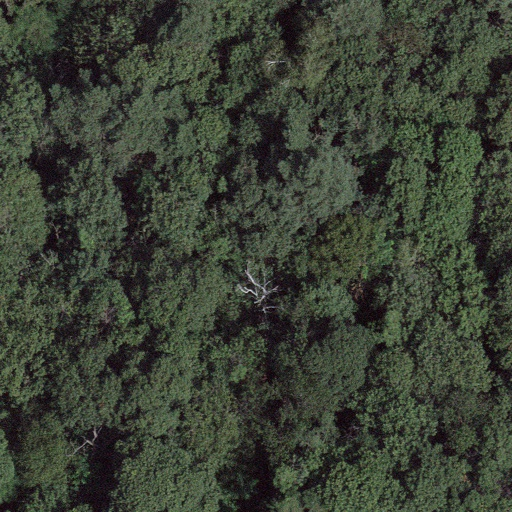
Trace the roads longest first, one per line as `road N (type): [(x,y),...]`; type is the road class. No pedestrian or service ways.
road 1 (track): [(0,81),(94,82),(229,108),(335,149)]
road 2 (track): [(335,149),(511,222)]
